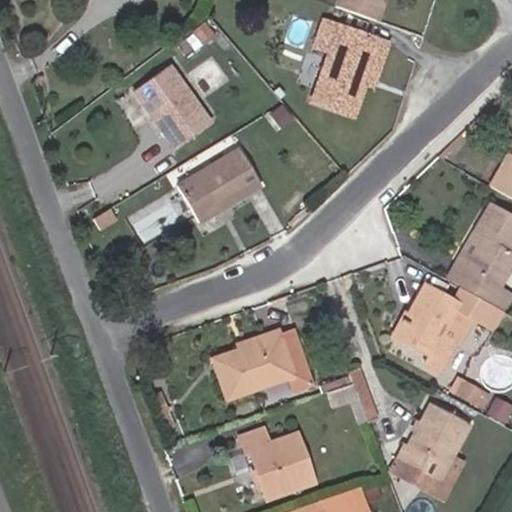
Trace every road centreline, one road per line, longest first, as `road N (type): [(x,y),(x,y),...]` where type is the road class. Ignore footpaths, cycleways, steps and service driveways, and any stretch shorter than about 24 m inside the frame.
road 1 (residential): [(511,56),(276,266),(101,332)]
road 2 (residential): [(101,332),(0,65)]
road 3 (residential): [(165,511),(101,332)]
